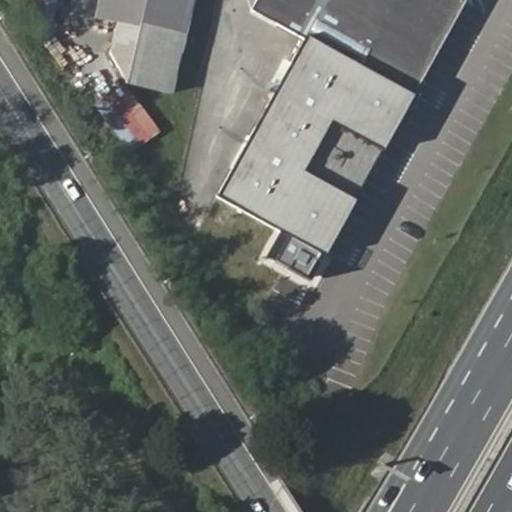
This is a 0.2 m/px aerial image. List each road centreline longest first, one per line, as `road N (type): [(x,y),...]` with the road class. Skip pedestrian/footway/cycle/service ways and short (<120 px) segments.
road 1 (tertiary): [(0,91),(275,511)]
road 2 (unknown): [(238,0),(198,188)]
road 3 (motorway): [(511,354),(422,511)]
